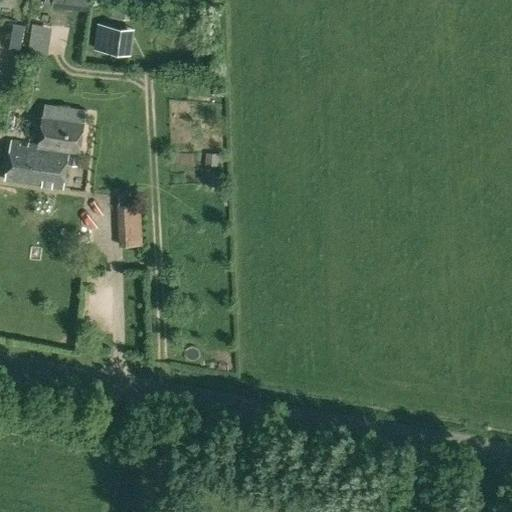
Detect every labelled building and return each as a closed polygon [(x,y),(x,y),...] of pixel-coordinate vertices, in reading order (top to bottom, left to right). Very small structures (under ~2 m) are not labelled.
[(10,48),(21,49),(25,25),(13,23),(10,48)] [(121,26),(98,23),(95,47),(118,50),(121,26)] [(5,179),(63,188),(67,162),(80,164),(82,150),(80,149),(84,122),(66,119),(67,114),(52,112),(51,117),(43,115),(39,143),(12,139),(5,179)] [(219,153),(206,153),(206,164),(219,164),(219,153)] [(148,248),(148,204),(127,204),(127,248),(148,248)]
